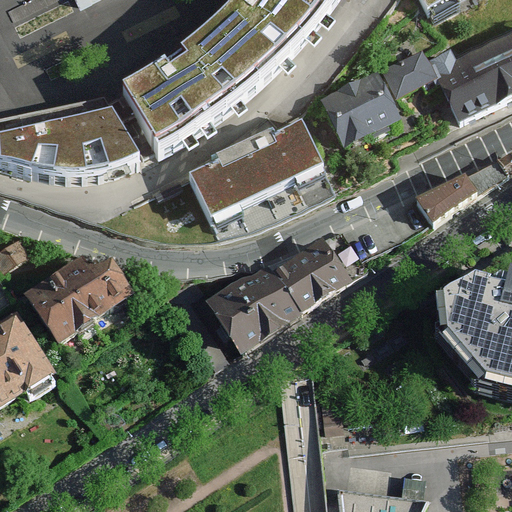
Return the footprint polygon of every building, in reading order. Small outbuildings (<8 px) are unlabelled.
[(154,76),(123,94),(158,161),(212,129),(263,90),(301,53),(341,0),(254,0),(250,5),(244,0),(242,0),(214,30),(181,57),(187,66),(160,84),(154,76)] [(511,8),(511,0),(425,0),(443,40),(511,8)] [(451,54),(428,65),(439,83),(458,128),(511,103),(511,43),(458,67),(451,54)] [(422,55),(381,73),(397,103),(439,83),(428,65),(422,55)] [(378,81),(322,107),(344,155),(400,129),(378,81)] [(0,170),(25,179),(54,183),(84,187),(110,181),(123,178),(139,170),(110,118),(0,140),(0,170)] [(302,128),(190,181),(218,243),(265,231),(336,199),(302,128)] [(511,179),(505,170),(420,204),(445,236),(511,191),(511,179)] [(366,296),(332,250),(284,284),(318,331),(366,296)] [(86,274),(38,310),(73,361),(142,316),(124,281),(86,274)] [(259,372),(318,331),(284,284),(279,276),(220,316),(259,372)] [(501,295),(476,290),(446,307),(439,344),(476,391),(511,401),(511,281),(501,295)] [(22,335),(0,348),(0,440),(64,401),(22,335)] [(414,511),(415,493),(329,494),(329,511),(414,511)]
